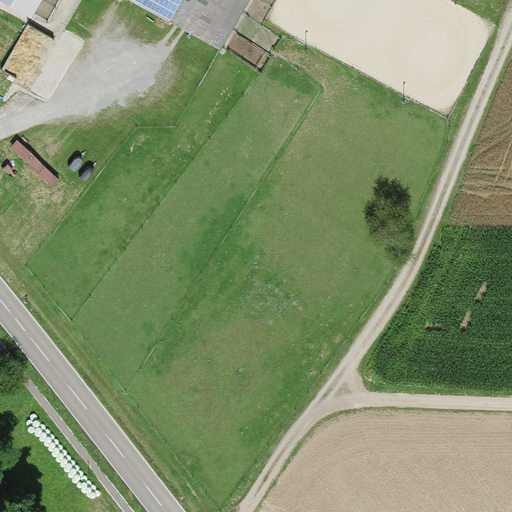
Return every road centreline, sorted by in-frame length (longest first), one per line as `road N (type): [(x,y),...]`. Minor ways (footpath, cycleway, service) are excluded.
road 1 (track): [(511,41),(405,276),(321,406)]
road 2 (track): [(511,402),(321,406),(242,511)]
road 3 (secondary): [(167,511),(0,299)]
